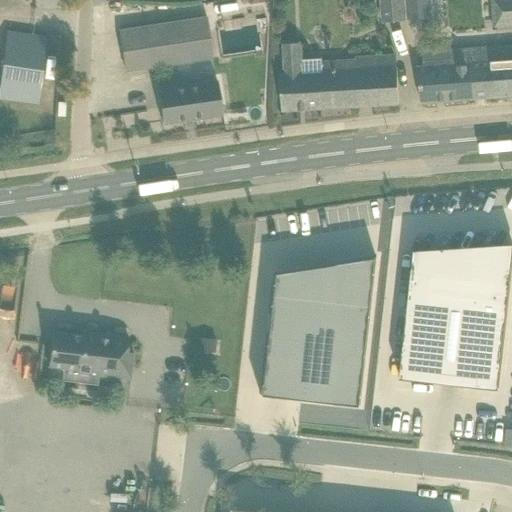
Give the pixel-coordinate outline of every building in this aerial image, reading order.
[(381,0),(383,25),(406,23),(406,20),(405,0),(381,0)] [(429,0),(405,0),(406,20),(431,18),(429,0)] [(511,0),(490,0),(493,30),(511,28),(511,0)] [(212,58),(205,17),(119,31),(125,72),(154,67),(155,75),(167,73),(166,65),(212,58)] [(0,96),(38,102),(46,37),(8,33),(0,94),(0,96)] [(284,76),(280,76),(281,91),(282,111),(399,104),(397,84),(396,68),(396,55),(354,57),(354,61),(321,63),(321,59),(300,60),(299,43),(282,44),(282,46),(284,76)] [(511,95),(511,47),(486,50),(486,48),(451,51),(452,64),(418,67),(421,103),(473,99),(511,95)] [(156,86),(162,124),(221,115),(216,81),(184,86),(183,82),(156,86)] [(511,256),(511,243),(487,245),(487,249),(438,252),(437,260),(429,260),(428,253),(413,254),(399,379),(497,389),(511,256)] [(271,284),(259,395),(359,406),(375,257),(340,263),(272,273),(271,284)] [(82,332),(81,335),(51,331),(47,366),(96,372),(95,375),(129,379),(132,352),(125,351),(127,337),(82,332)] [(199,338),(198,351),(214,353),(215,340),(199,338)] [(223,403),(222,414),(231,415),(233,404),(223,403)]
